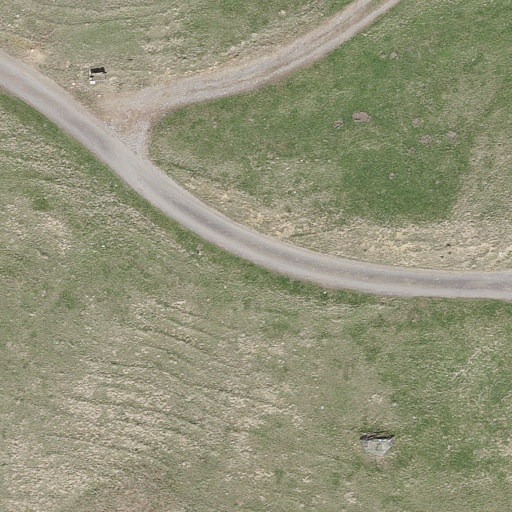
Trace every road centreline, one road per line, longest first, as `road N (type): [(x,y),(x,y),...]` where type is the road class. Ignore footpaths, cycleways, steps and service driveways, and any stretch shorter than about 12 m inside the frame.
road 1 (track): [(511,287),(342,273),(252,245),(204,223),(72,111),(0,68)]
road 2 (track): [(72,111),(240,82),(294,58),(378,0)]
